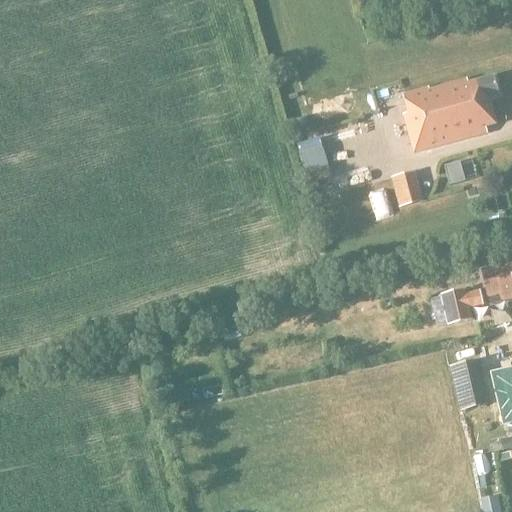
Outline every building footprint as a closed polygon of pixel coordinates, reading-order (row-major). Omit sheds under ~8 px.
[(402,96),(406,115),(402,116),(412,155),(482,137),(480,132),(494,128),(487,100),(497,98),(492,79),(466,86),(465,82),(428,91),(428,89),(402,96)] [(389,178),(398,208),(422,201),(413,171),(389,178)] [(511,300),(511,268),(481,275),(488,309),(502,305),(501,303),(511,300)] [(442,297),(429,300),(435,328),(448,325),(449,326),(471,321),(468,310),(481,306),(478,293),(465,297),(463,291),(441,296),(442,297)] [(475,361),(462,365),(448,368),(459,412),(473,409),(486,406),(475,361)]
